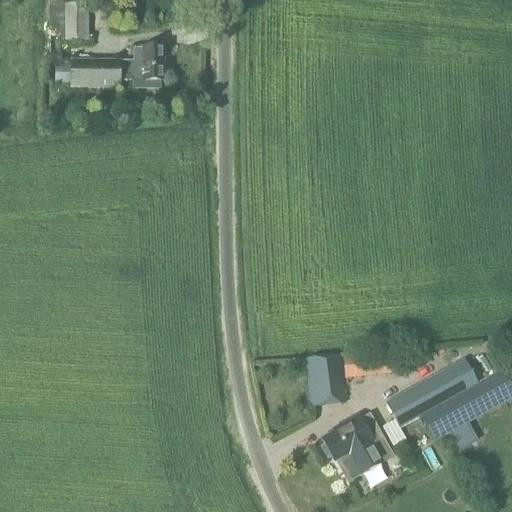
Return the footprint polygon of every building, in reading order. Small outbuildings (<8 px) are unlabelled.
[(64,7),(49,7),(49,29),(56,29),(56,37),(65,37),(65,42),(88,42),(88,6),(64,5),(64,7)] [(120,82),(144,83),(144,82),(164,82),(164,70),(163,71),(163,49),(133,49),(133,62),(120,62),(120,61),(70,61),(70,90),(120,90),(120,82)] [(401,371),(400,352),(342,359),(345,377),(401,371)] [(310,407),(346,402),(340,358),(304,362),(310,407)] [(399,431),(420,419),(478,384),(464,360),(384,404),(399,431)] [(434,443),(511,399),(511,390),(501,371),(478,384),(420,419),(434,443)] [(383,463),(358,419),(342,428),(343,430),(323,442),(334,462),(336,461),(349,483),(383,463)] [(392,436),(379,442),(387,462),(401,456),(392,436)]
